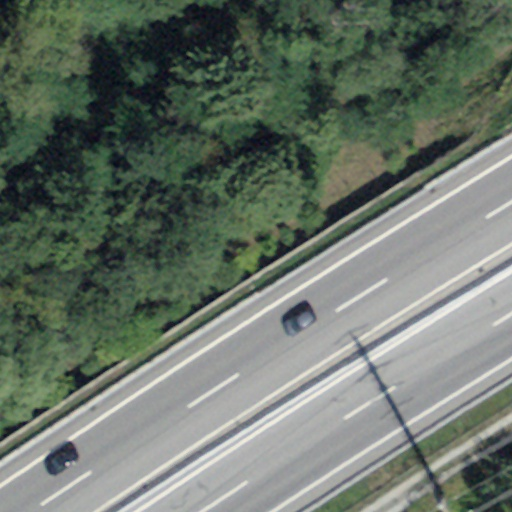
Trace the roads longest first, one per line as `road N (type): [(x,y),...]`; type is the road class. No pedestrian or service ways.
road 1 (motorway): [(511,193),(323,307),(31,511)]
road 2 (track): [(329,0),(331,163),(0,388)]
road 3 (motorway): [(197,511),(511,306)]
road 4 (track): [(370,511),(511,420)]
